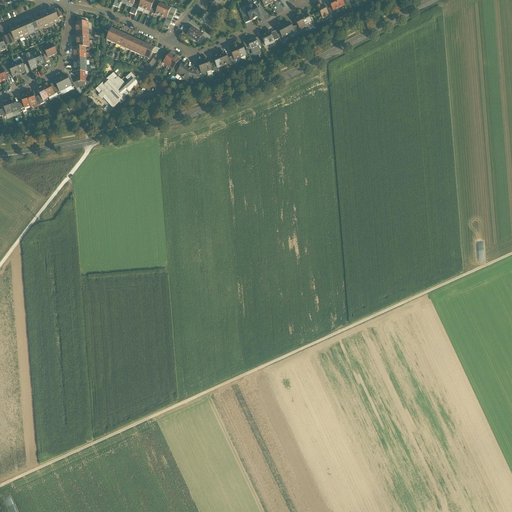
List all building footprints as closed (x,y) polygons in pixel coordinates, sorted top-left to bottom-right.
[(141,0),(139,8),(144,10),(148,0),(141,0)] [(154,2),(150,0),(148,0),(144,10),(149,12),(150,12),(151,9),(154,2)] [(333,12),(339,9),(333,0),(328,2),(331,8),(333,12)] [(340,0),(333,0),(339,9),(344,6),(342,2),(340,0)] [(161,17),(165,6),(160,4),(157,9),(155,15),(161,17)] [(171,9),(165,6),(161,17),(166,19),(167,18),(168,15),(169,13),(170,10),(171,9)] [(248,16),(250,21),(251,21),(260,17),(255,6),(252,7),(251,7),(249,8),(248,9),(246,10),(245,12),(246,14),(247,17),(248,16)] [(317,8),(322,19),(324,18),(324,19),(327,18),(327,17),(328,16),(324,8),(323,6),(320,7),(319,7),(317,8)] [(55,11),(49,14),(54,25),(59,22),(58,19),(55,11)] [(205,23),(210,27),(213,22),(209,19),(208,21),(207,20),(208,18),(209,17),(203,12),(199,19),(205,23)] [(211,18),(218,22),(221,18),(215,13),(211,18)] [(49,14),(45,16),(49,27),(54,25),(49,14)] [(306,14),(300,17),(305,27),(306,28),(311,25),(310,22),(308,20),(306,14)] [(45,16),(40,18),(44,29),(49,27),(45,16)] [(305,27),(300,17),(295,20),(298,26),(300,30),(305,27)] [(40,18),(35,20),(39,31),(44,29),(40,18)] [(75,26),(75,30),(88,29),(88,23),(86,23),(86,19),(78,18),(78,23),(76,23),(76,26),(75,26)] [(35,20),(30,22),(34,33),(39,31),(35,20)] [(30,22),(25,24),(29,35),(34,33),(30,22)] [(289,23),(283,26),(288,36),(293,33),(294,33),(291,28),(289,23)] [(25,24),(20,27),(24,37),(29,35),(25,24)] [(283,39),(288,36),(283,26),(277,29),(280,34),(283,39)] [(20,27),(15,29),(20,40),(24,37),(20,27)] [(187,35),(197,43),(203,35),(192,28),(187,35)] [(14,42),(20,40),(15,29),(10,31),(11,34),(14,42)] [(106,41),(111,43),(116,32),(111,30),(110,33),(106,41)] [(121,34),(116,32),(111,43),(116,45),(121,34)] [(270,34),(274,42),(279,39),(275,32),(270,34)] [(261,37),(265,45),(268,44),(270,45),(274,43),(274,42),(270,34),(270,33),(261,37)] [(126,36),(121,34),(116,45),(121,47),(126,36)] [(130,38),(126,36),(121,47),(125,49),(130,38)] [(135,41),(130,38),(125,49),(130,51),(135,41)] [(250,49),(252,54),(260,51),(258,47),(255,40),(247,43),(249,46),(248,47),(249,50),(250,49)] [(140,43),(135,41),(130,51),(135,54),(140,43)] [(145,45),(140,43),(135,54),(140,56),(145,45)] [(46,55),(48,58),(57,54),(53,45),(48,48),(47,47),(44,49),(46,55)] [(149,47),(145,45),(140,56),(144,58),(149,47)] [(236,47),(235,47),(240,58),(245,56),(244,52),(241,46),(237,48),(236,47)] [(154,49),(149,47),(144,58),(149,60),(153,53),(154,49)] [(235,61),(240,58),(235,47),(234,48),(234,49),(230,51),(233,57),(234,61),(235,61)] [(33,56),(37,67),(43,64),(44,64),(41,59),(39,53),(33,56)] [(225,53),(219,55),(223,67),(229,64),(227,59),(225,53)] [(37,67),(33,56),(32,54),(25,56),(27,61),(31,70),(38,67),(37,67)] [(163,64),(167,67),(174,57),(170,54),(167,58),(163,64)] [(218,69),(223,67),(219,55),(213,58),(216,65),(217,69),(218,69)] [(179,61),(174,57),(167,67),(172,70),(175,67),(179,61)] [(207,60),(203,61),(207,72),(211,71),(209,65),(207,60)] [(14,64),(19,75),(25,72),(23,66),(21,61),(14,64)] [(207,72),(203,61),(197,63),(199,67),(201,74),(207,72)] [(13,78),(19,75),(14,64),(9,66),(8,67),(10,73),(13,78)] [(177,74),(181,77),(188,68),(184,65),(180,69),(177,74)] [(190,69),(188,68),(181,77),(188,82),(197,79),(194,72),(190,70),(190,69)] [(84,73),(76,73),(76,83),(81,82),(85,82),(84,73)] [(128,94),(124,89),(123,90),(122,89),(126,85),(125,85),(121,81),(118,78),(117,79),(113,74),(107,80),(106,79),(101,83),(102,84),(96,90),(100,94),(99,96),(102,99),(103,97),(108,102),(110,100),(111,101),(109,103),(113,108),(119,103),(121,104),(126,100),(124,98),(127,95),(128,94)] [(129,82),(125,85),(126,85),(122,89),(123,90),(124,89),(128,94),(129,93),(139,83),(131,74),(126,78),(129,81),(129,82)] [(61,77),(59,78),(65,89),(71,87),(71,86),(69,82),(66,76),(62,78),(61,77)] [(65,89),(59,78),(58,79),(54,82),(57,88),(60,92),(65,89)] [(43,87),(48,98),(54,95),(54,94),(49,86),(49,84),(43,87)] [(43,101),(48,98),(43,87),(37,90),(40,95),(43,101)] [(58,97),(58,96),(56,92),(54,94),(54,95),(48,98),(50,101),(58,97)] [(32,93),(26,95),(30,106),(30,107),(33,106),(34,107),(34,108),(37,107),(37,106),(34,99),(32,93)] [(30,106),(26,95),(20,97),(22,103),(24,109),(30,106)] [(14,99),(8,102),(12,113),(18,111),(16,105),(14,99)] [(6,115),(12,113),(8,102),(2,104),(4,110),(6,115)]
